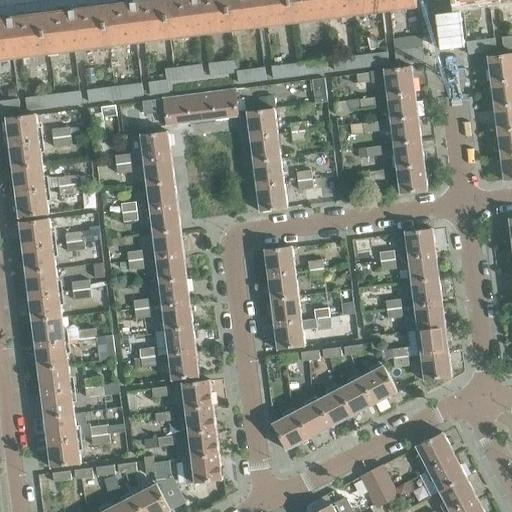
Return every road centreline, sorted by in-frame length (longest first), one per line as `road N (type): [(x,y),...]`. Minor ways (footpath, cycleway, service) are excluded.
road 1 (residential): [(264,502),(231,254),(236,238),(463,205)]
road 2 (residential): [(264,502),(460,402),(483,401)]
road 3 (residential): [(463,205),(438,0)]
road 4 (residential): [(483,401),(486,368),(463,205)]
road 5 (residential): [(20,511),(0,355)]
